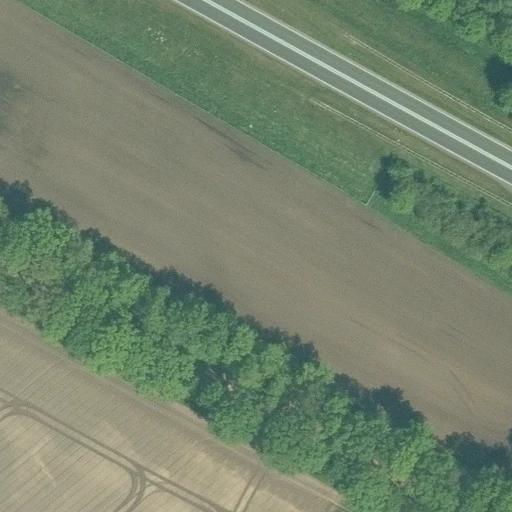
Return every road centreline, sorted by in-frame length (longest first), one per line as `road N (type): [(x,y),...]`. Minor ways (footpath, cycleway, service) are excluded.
road 1 (track): [(0,265),(440,511)]
road 2 (trunk): [(511,168),(205,0)]
